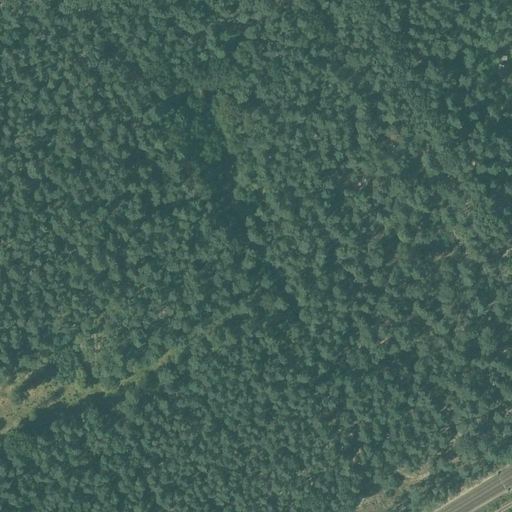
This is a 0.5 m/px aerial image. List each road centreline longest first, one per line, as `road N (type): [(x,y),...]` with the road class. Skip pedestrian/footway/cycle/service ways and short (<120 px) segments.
road 1 (track): [(206,0),(225,33),(245,112),(247,135),(230,196),(397,472),(422,476),(511,424)]
road 2 (track): [(511,332),(320,0)]
road 3 (track): [(0,447),(94,394),(104,398),(169,511)]
